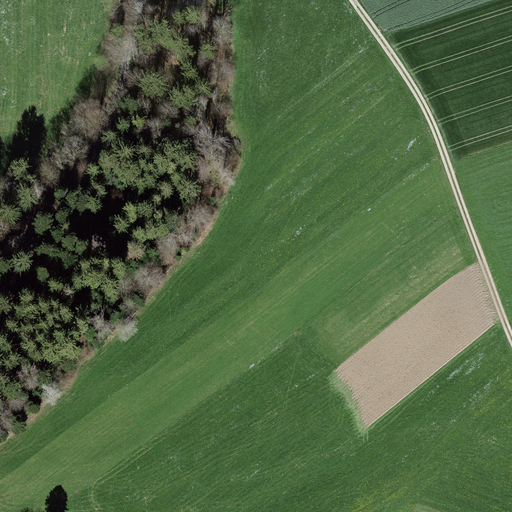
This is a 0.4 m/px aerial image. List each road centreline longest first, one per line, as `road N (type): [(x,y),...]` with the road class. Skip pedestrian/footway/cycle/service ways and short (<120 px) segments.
road 1 (track): [(351,0),(432,123),(511,347)]
road 2 (unclassified): [(0,249),(58,202),(93,157),(136,0)]
